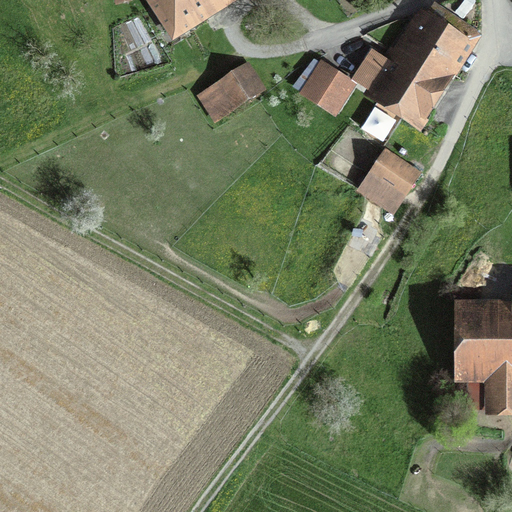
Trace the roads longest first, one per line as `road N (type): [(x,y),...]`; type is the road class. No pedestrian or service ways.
road 1 (track): [(198,511),(423,194)]
road 2 (track): [(0,186),(318,351)]
road 3 (unclassified): [(423,194),(500,27),(493,0)]
